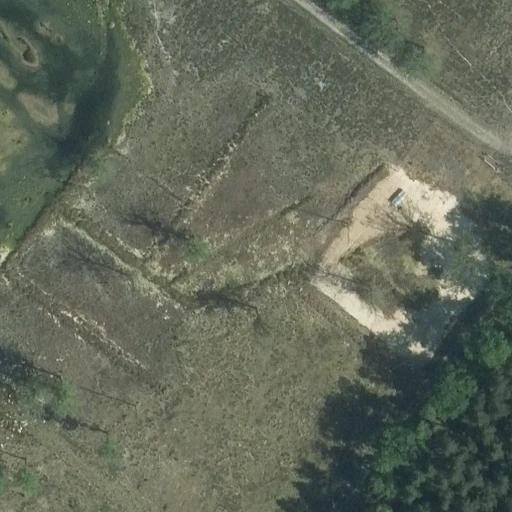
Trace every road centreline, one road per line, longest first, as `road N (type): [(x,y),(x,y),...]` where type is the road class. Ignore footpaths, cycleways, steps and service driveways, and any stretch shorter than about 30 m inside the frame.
road 1 (track): [(338,511),(511,272)]
road 2 (track): [(298,0),(511,159)]
